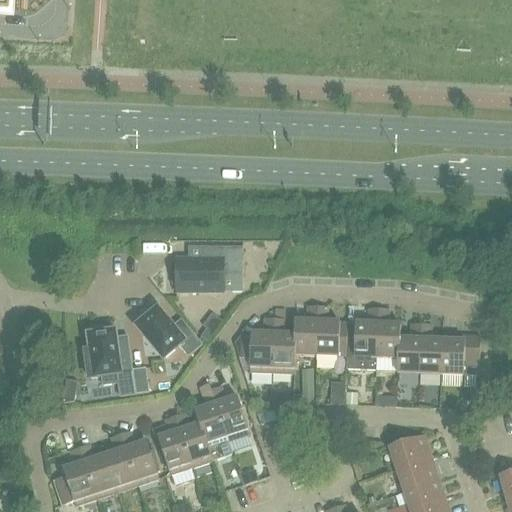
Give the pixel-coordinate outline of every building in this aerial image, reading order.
[(176,287),(176,295),(224,295),(224,278),(243,278),(243,249),(201,249),(201,258),(198,261),(177,261),(177,270),(172,270),(172,287),(176,287)] [(295,322),(294,336),(296,336),(295,357),(296,357),(317,358),(318,309),(306,308),(306,322),(295,322)] [(141,323),(136,327),(163,360),(179,347),(188,358),(203,346),(188,328),(179,335),(158,309),(153,313),(150,309),(138,320),(141,323)] [(329,309),(318,309),(317,358),(339,359),(339,358),(347,358),(348,325),(340,325),(340,324),(329,323),(329,309)] [(275,310),(275,320),(285,321),(285,310),(275,310)] [(355,359),(377,360),(379,311),(368,310),(367,325),(356,324),(355,359)] [(377,360),(398,361),(399,361),(400,339),(401,326),(390,325),(390,311),(379,311),(377,360)] [(240,360),(251,360),(250,374),(272,375),(274,321),(263,320),(263,335),(252,334),(252,337),(240,337),(234,345),(240,360)] [(296,336),(294,336),(286,336),(286,321),(274,321),(272,375),(295,376),(296,357),(295,357),(296,336)] [(401,326),(400,339),(399,361),(398,361),(397,374),(420,375),(422,326),(410,326),(410,340),(401,340),(401,326)] [(420,375),(442,376),(443,341),(433,341),(433,327),(422,326),(420,375)] [(103,329),(88,331),(89,336),(88,336),(90,352),(85,353),(89,380),(101,378),(103,387),(134,383),(131,359),(119,361),(115,332),(104,334),(103,329)] [(214,334),(207,330),(201,337),(202,338),(199,341),(204,347),(214,334)] [(465,342),(443,341),(442,376),(463,377),(464,366),(481,366),(482,338),(465,337),(465,342)] [(133,371),(136,397),(149,395),(146,369),(133,371)] [(79,384),(67,381),(61,405),(74,404),(79,384)] [(199,390),(205,408),(194,412),(199,426),(200,425),(208,449),(209,449),(214,463),(233,456),(229,443),(228,443),(211,391),(210,387),(199,390)] [(304,397),(304,405),(314,404),(314,389),(302,388),(302,396),(304,397)] [(238,398),(226,401),(223,389),(211,391),(228,443),(229,443),(250,436),(238,398)] [(347,394),(346,406),(358,407),(358,394),(347,394)] [(331,395),(331,406),(344,406),(344,395),(331,395)] [(199,426),(191,428),(186,415),(176,418),(192,470),(214,463),(209,449),(208,449),(200,425),(199,426)] [(170,477),(192,470),(176,418),(164,422),(166,427),(153,432),(158,448),(161,447),(170,477)] [(147,443),(137,446),(132,433),(121,436),(138,487),(159,480),(147,443)] [(115,453),(106,456),(118,494),(138,487),(121,436),(110,440),(115,453)] [(424,438),(393,448),(389,449),(397,472),(432,460),(424,438)] [(106,456),(96,460),(91,446),(81,450),(97,501),(118,494),(106,456)] [(62,511),(63,511),(76,508),(97,501),(81,450),(69,453),(73,467),(63,471),(66,478),(53,482),(62,511)] [(397,472),(404,494),(439,482),(432,460),(397,472)] [(255,470),(240,475),(244,487),(259,481),(255,470)] [(511,473),(500,477),(500,478),(506,500),(511,498),(511,473)] [(404,494),(409,511),(421,511),(446,504),(439,482),(404,494)] [(212,498),(201,502),(204,511),(208,511),(216,510),(212,498)]
